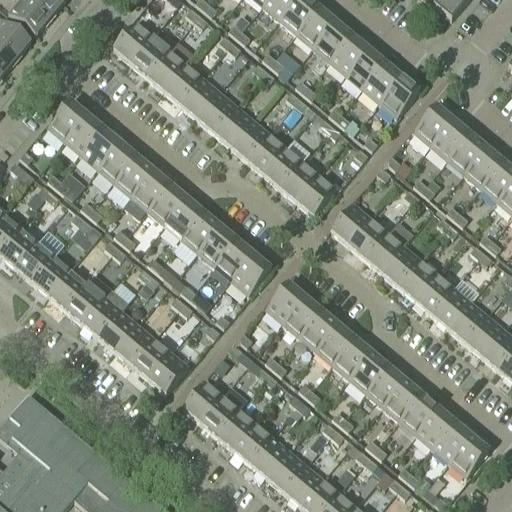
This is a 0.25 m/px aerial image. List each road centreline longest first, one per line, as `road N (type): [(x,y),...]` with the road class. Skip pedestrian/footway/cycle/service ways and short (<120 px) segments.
road 1 (residential): [(511,445),(382,339),(380,304),(239,189),(200,188),(56,68)]
road 2 (residential): [(226,511),(0,318)]
road 3 (residential): [(447,83),(344,0)]
